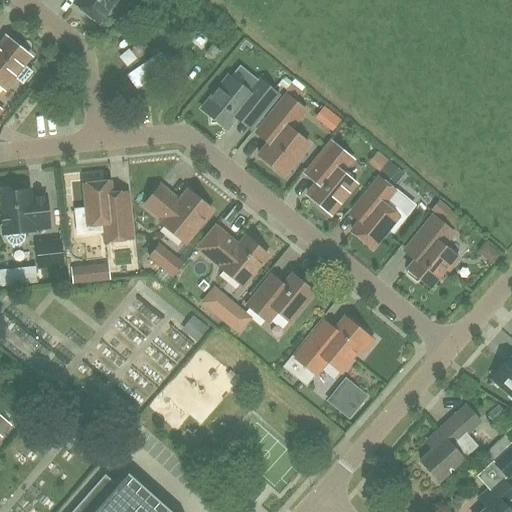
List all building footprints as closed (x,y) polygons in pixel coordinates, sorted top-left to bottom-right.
[(77,0),(75,3),(99,22),(116,0),(77,0)] [(288,0),(284,6),(299,18),(297,21),(323,43),(312,55),(327,67),(352,36),(339,25),(349,13),(352,10),(339,0),(288,0)] [(33,71),(24,64),(30,56),(18,46),(18,44),(12,38),(9,39),(7,37),(0,45),(0,84),(4,88),(14,76),(23,84),(33,71)] [(212,44),(206,52),(214,58),(220,50),(212,44)] [(227,129),(235,120),(250,132),(265,114),(263,113),(277,94),(260,80),(250,93),(229,76),(202,109),(209,115),(210,123),(219,122),(227,129)] [(426,108),(409,128),(422,139),(427,133),(446,148),(476,112),(456,95),(453,98),(439,116),(427,107),(426,108)] [(286,96),(268,119),(266,117),(253,133),(268,145),(258,156),(284,177),(309,146),(290,131),(306,112),(286,96)] [(476,112),(446,148),(465,164),(460,170),(473,180),(491,159),(479,149),(493,131),(496,128),(476,112)] [(302,174),(314,184),(306,195),(331,215),(355,185),(342,174),(352,161),(331,144),(315,163),(312,161),(302,174)] [(378,145),(367,159),(380,170),(391,156),(378,145)] [(511,165),(501,157),(462,204),(475,214),(488,197),(495,202),(503,193),(511,200),(511,165)] [(373,249),(389,230),(393,233),(407,215),(390,201),(396,194),(379,181),(364,199),(361,197),(347,213),(360,224),(353,233),(373,249)] [(129,191),(111,193),(110,182),(84,185),(86,209),(76,210),(79,233),(103,231),(104,241),(132,238),(130,214),(132,214),(129,191)] [(25,238),(25,236),(25,231),(34,230),(34,228),(49,227),(45,191),(32,192),(30,190),(13,192),(12,189),(8,186),(0,187),(0,206),(1,206),(4,233),(6,233),(6,237),(7,238),(7,240),(8,241),(9,242),(10,243),(11,244),(13,245),(14,245),(16,245),(17,245),(19,245),(20,244),(22,243),(23,242),(24,241),(25,239),(25,238)] [(160,186),(145,205),(164,221),(162,223),(185,243),(212,210),(189,190),(180,201),(160,186)] [(432,217),(418,235),(416,234),(402,251),(415,261),(407,270),(408,271),(407,276),(416,284),(422,282),(431,289),(447,270),(450,273),(459,261),(445,249),(455,236),(432,217)] [(198,247),(223,267),(222,268),(243,286),(268,255),(247,237),(239,247),(215,226),(198,247)] [(64,266),(61,240),(35,242),(37,269),(64,266)] [(147,258),(172,278),(183,264),(158,244),(147,258)] [(79,281),(117,280),(116,261),(78,263),(79,281)] [(0,287),(37,283),(35,268),(9,270),(10,275),(0,276),(0,287)] [(293,275),(284,285),(272,275),(247,305),(268,322),(276,311),(290,322),(314,293),(312,291),(315,287),(307,281),(304,285),(293,275)] [(222,284),(207,300),(243,334),(258,317),(222,284)] [(310,335),(313,337),(295,360),(292,357),(283,369),(297,380),(306,369),(311,373),(323,359),(328,363),(342,374),(361,351),(364,354),(373,342),(346,321),(338,332),(323,320),(310,335)] [(511,362),(510,360),(493,380),(511,395),(511,362)] [(349,419),(368,396),(357,386),(338,410),(349,419)] [(468,405),(427,442),(434,449),(421,461),(439,481),(478,446),(467,433),(481,421),(468,405)] [(485,454),(494,464),(508,479),(511,475),(511,442),(511,443),(505,436),(485,454)] [(170,511),(121,468),(110,480),(104,475),(71,511),(170,511)] [(511,488),(503,478),(487,493),(478,501),(486,509),(482,511),(511,511),(505,505),(511,498),(511,488)]
